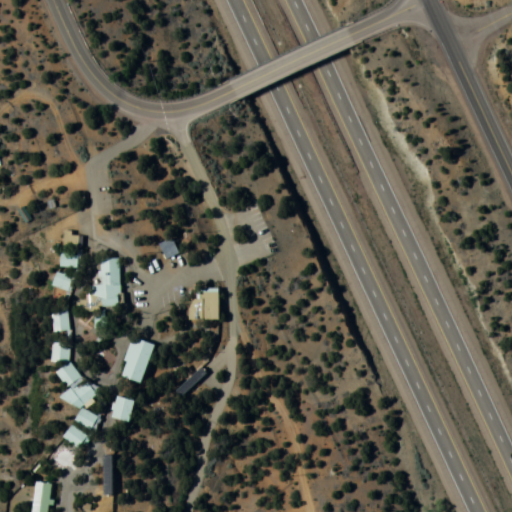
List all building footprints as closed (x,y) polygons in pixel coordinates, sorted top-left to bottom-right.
[(78,268),(80,236),(62,235),(60,268),(78,268)] [(95,294),(94,277),(105,276),(103,250),(124,249),(126,288),(123,289),(123,302),(105,303),(105,293),(95,294)] [(52,288),(70,291),(72,277),(54,273),(52,288)] [(219,321),(219,290),(196,290),(196,299),(188,299),(188,321),(219,321)] [(53,315),(53,334),(66,334),(66,315),(53,315)] [(119,377),(140,385),(154,346),(132,338),(119,377)] [(67,367),(69,345),(52,344),(51,361),(55,364),(64,365),(55,378),(69,387),(61,399),(77,409),(82,410),(74,421),(90,431),(98,420),(84,410),(97,390),(97,387),(67,367)] [(204,374),(199,369),(176,392),(181,397),(204,374)] [(133,401),(115,398),(110,419),(129,423),(133,401)] [(63,438),(76,448),(84,435),(71,426),(63,438)] [(112,494),(112,457),(104,457),(104,494),(112,494)] [(49,511),(49,484),(34,484),(34,511),(49,511)]
